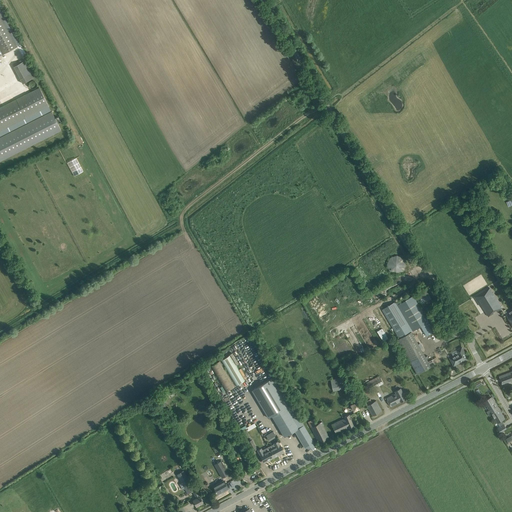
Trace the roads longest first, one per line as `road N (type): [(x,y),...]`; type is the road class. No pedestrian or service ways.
road 1 (unclassified): [(482,368),(262,0)]
road 2 (tertiary): [(211,511),(482,368)]
road 3 (track): [(184,230),(184,210),(326,105)]
